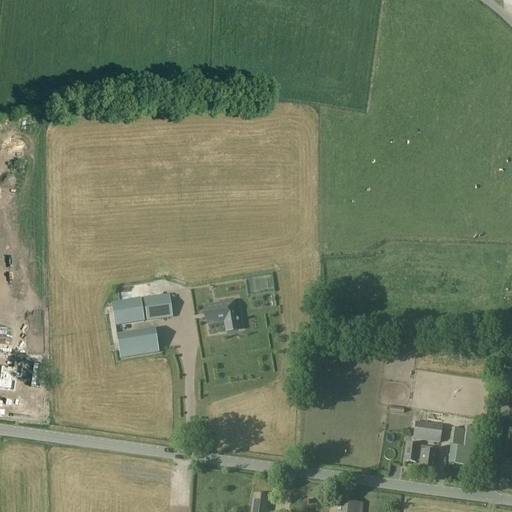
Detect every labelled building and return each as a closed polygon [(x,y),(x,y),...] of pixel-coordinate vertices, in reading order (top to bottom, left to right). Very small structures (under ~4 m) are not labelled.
[(147,322),(172,318),(169,295),(144,299),(147,322)] [(140,299),(111,304),(115,327),(144,322),(140,299)] [(234,302),(205,307),(208,324),(225,321),(226,328),(227,328),(226,327),(237,325),(237,326),(238,326),(234,302)] [(25,351),(45,351),(44,311),(25,311),(25,351)] [(155,329),(116,336),(120,359),(159,353),(155,329)] [(1,367),(0,375),(0,389),(14,392),(16,378),(21,378),(23,364),(14,363),(13,369),(1,367)] [(44,366),(33,364),(30,388),(41,389),(44,366)] [(413,440),(440,444),(442,427),(415,423),(413,440)] [(448,463),(462,464),(468,465),(470,447),(471,447),(473,428),(464,426),(464,431),(451,429),(449,446),(450,446),(448,463)] [(418,470),(419,470),(434,473),(437,454),(431,453),(431,449),(418,448),(418,446),(405,445),(403,463),(416,465),(416,463),(419,463),(418,470)] [(248,511),(265,511),(268,495),(251,493),(248,511)] [(343,502),(341,511),(362,511),(363,504),(343,502)]
